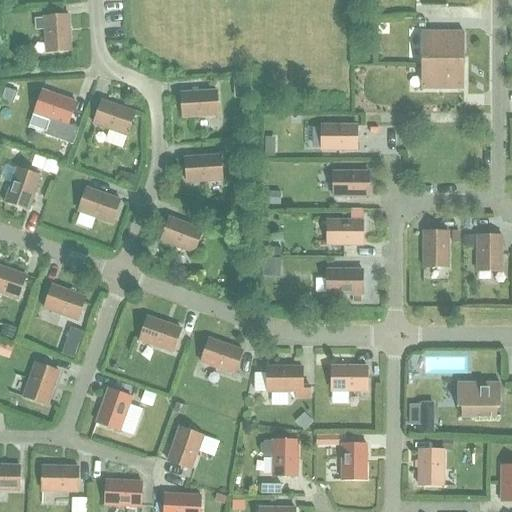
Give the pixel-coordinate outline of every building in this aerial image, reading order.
[(43,19),(34,19),(35,29),(44,29),(46,53),(71,51),(68,16),(43,18),(43,19)] [(421,32),(421,66),(442,66),(442,56),(463,56),(463,33),(421,32)] [(442,66),(421,66),(420,89),(463,89),(463,56),(442,56),(442,66)] [(250,77),(232,79),(233,100),(240,99),(251,98),(251,93),(250,77)] [(6,84),(1,101),(11,104),(17,88),(6,84)] [(42,91),(34,115),(50,120),(45,135),(45,137),(71,146),(77,130),(67,126),(75,103),(42,91)] [(181,93),(182,118),(217,116),(216,91),(181,93)] [(105,143),(122,149),(126,136),(135,113),(101,101),(93,125),(110,131),(105,143)] [(321,126),(321,151),(356,151),(356,126),(321,126)] [(185,158),(186,183),(221,181),(220,156),(185,158)] [(45,160),(41,172),(55,177),(59,166),(45,160)] [(5,202),(28,210),(40,177),(16,169),(5,202)] [(333,172),(333,198),(368,198),(368,172),(333,172)] [(119,173),(115,183),(131,189),(135,179),(119,173)] [(120,200),(86,189),(78,212),(111,224),(120,200)] [(279,192),(267,192),(267,206),(279,206),(279,192)] [(362,246),(362,211),(350,211),(350,221),(327,221),(327,246),(362,246)] [(202,230),(169,218),(160,242),(193,254),(202,230)] [(423,268),(448,268),(448,233),(423,233),(423,268)] [(472,237),(463,237),(463,248),(472,248),(472,237)] [(476,237),(476,272),(501,272),(502,237),(476,237)] [(269,249),(269,257),(280,257),(280,249),(269,249)] [(0,293),(17,300),(26,276),(0,266),(0,293)] [(362,296),(362,270),(327,270),(326,295),(352,296),(355,295),(361,296),(362,296)] [(52,285),(43,309),(77,321),(85,297),(52,285)] [(147,317),(139,341),(172,353),(181,329),(147,317)] [(4,324),(0,334),(11,340),(16,329),(4,324)] [(209,339),(200,363),(234,375),(242,351),(209,339)] [(65,341),(60,355),(73,359),(78,346),(65,341)] [(0,344),(0,358),(8,361),(12,348),(0,344)] [(35,364),(23,397),(47,406),(59,372),(35,364)] [(302,386),(302,367),(267,367),(267,375),(255,375),(255,391),(267,391),(267,393),(295,393),(295,399),(309,399),(309,386),(302,386)] [(331,367),(331,392),(366,392),(366,367),(331,367)] [(461,408),(461,418),(500,418),(500,416),(496,416),(496,408),(500,408),(500,384),(457,384),(457,408),(461,408)] [(107,390),(96,423),(120,431),(131,398),(107,390)] [(144,392),(140,403),(151,407),(155,396),(144,392)] [(176,404),(173,412),(183,416),(185,407),(176,404)] [(417,405),(408,405),(407,425),(416,425),(416,435),(433,436),(433,419),(416,419),(417,405)] [(305,417),(295,425),(302,432),(311,424),(305,417)] [(179,428),(167,461),(191,470),(203,436),(179,428)] [(337,437),(316,437),(316,446),(337,446),(337,437)] [(272,441),(264,441),(260,446),(260,453),(265,458),(272,458),(272,476),(297,477),(297,441),(272,441)] [(451,442),(442,442),(442,451),(451,451),(451,442)] [(341,445),(341,480),(366,480),(366,445),(341,445)] [(418,450),(418,486),(443,486),(443,451),(442,451),(418,450)] [(0,491),(19,492),(19,466),(0,465),(0,491)] [(511,466),(501,467),(500,502),(511,502),(511,466)] [(42,467),(42,492),(77,493),(77,467),(42,467)] [(106,481),(105,506),(140,508),(141,483),(106,481)] [(279,487),(259,487),(259,496),(280,496),(279,487)] [(163,511),(199,511),(200,496),(165,494),(163,511)] [(217,494),(214,502),(224,505),(227,498),(217,494)] [(71,499),(70,511),(85,511),(85,499),(71,499)] [(232,501),(231,511),(243,511),(244,502),(232,501)]
